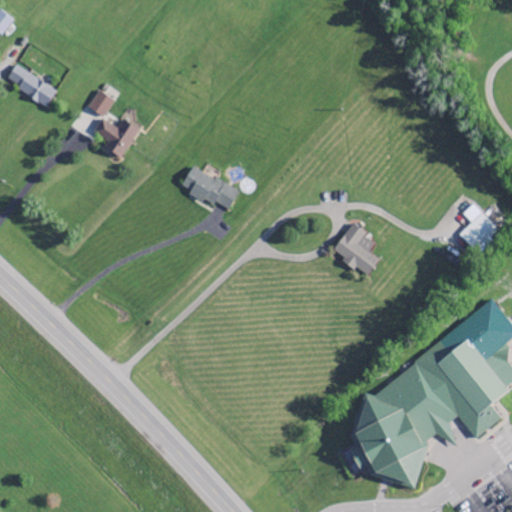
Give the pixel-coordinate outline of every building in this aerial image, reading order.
[(14,21),(0,10),(0,35),(1,37),(14,21)] [(46,108),(56,92),(16,66),(6,82),(46,108)] [(88,109),(104,119),(115,103),(99,92),(88,109)] [(118,130),(104,120),(95,133),(108,143),(105,148),(121,159),(141,132),(125,120),(118,130)] [(239,194),(193,167),(182,188),(227,214),(239,194)] [(459,236),(474,252),(497,230),(473,205),(462,216),(471,225),(459,236)] [(375,245),(364,238),(367,234),(352,225),(334,253),(345,260),(343,262),(368,278),(379,261),(369,254),(375,245)] [(416,490),(429,442),(433,439),(455,445),(449,425),(458,418),(475,441),(500,422),(499,418),(491,407),(506,395),(509,387),(511,384),(511,369),(507,362),(509,353),(507,345),(511,341),(511,326),(495,303),(370,396),(365,395),(367,401),(358,433),(362,447),(349,451),(362,468),(372,465),(376,479),(416,490)]
